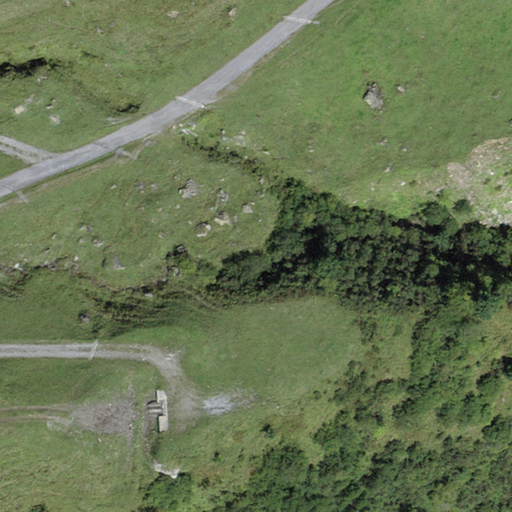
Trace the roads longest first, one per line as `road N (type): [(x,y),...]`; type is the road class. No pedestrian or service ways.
road 1 (track): [(320,0),(215,81),(0,189)]
road 2 (track): [(187,419),(173,375),(145,354),(0,356)]
